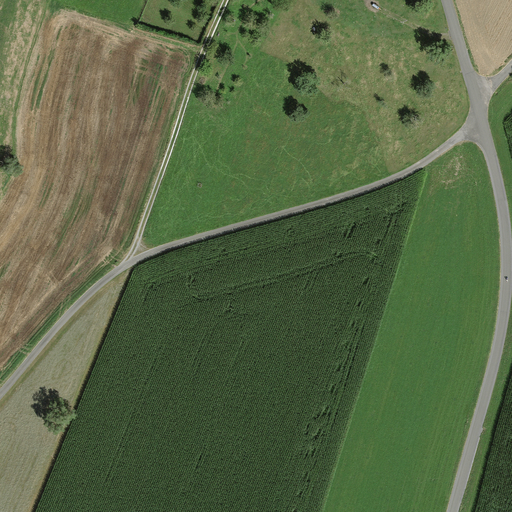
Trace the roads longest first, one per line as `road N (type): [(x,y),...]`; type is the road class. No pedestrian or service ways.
road 1 (unclassified): [(450,511),(498,346),(506,289),(494,161),(447,0)]
road 2 (track): [(484,126),(394,178),(124,264)]
road 3 (track): [(224,0),(124,264)]
road 4 (track): [(124,264),(0,394)]
